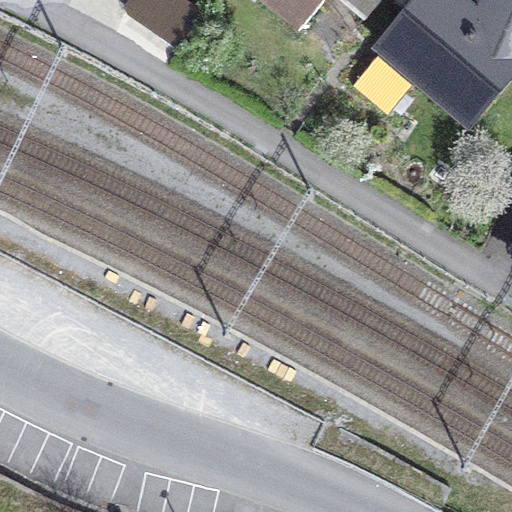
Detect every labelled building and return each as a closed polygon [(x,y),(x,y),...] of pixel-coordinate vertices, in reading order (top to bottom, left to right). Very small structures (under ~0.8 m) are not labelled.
[(170,0),(153,0),(142,17),(179,42),(196,17),(170,0)] [(262,0),(298,31),(324,0),(262,0)] [(343,0),(365,19),(381,0),(343,0)] [(467,125),(511,72),(511,21),(486,10),(480,25),(450,0),(429,0),(354,88),(388,118),(418,83),(467,125)] [(511,21),(511,0),(485,0),(479,7),(486,10),(511,21)]
